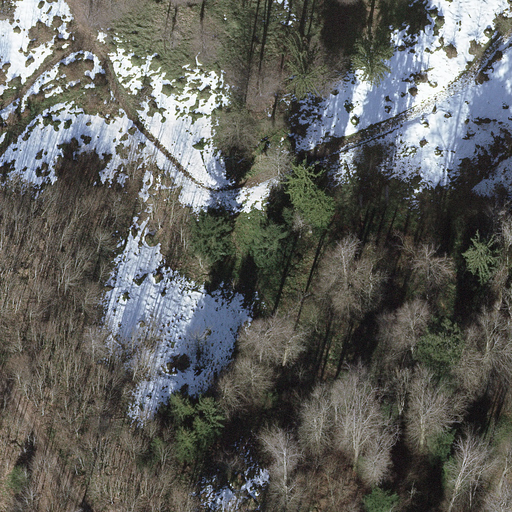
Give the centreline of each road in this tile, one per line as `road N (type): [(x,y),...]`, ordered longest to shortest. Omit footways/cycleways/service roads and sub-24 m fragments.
road 1 (track): [(73,0),(130,115),(209,201)]
road 2 (track): [(209,201),(304,357)]
